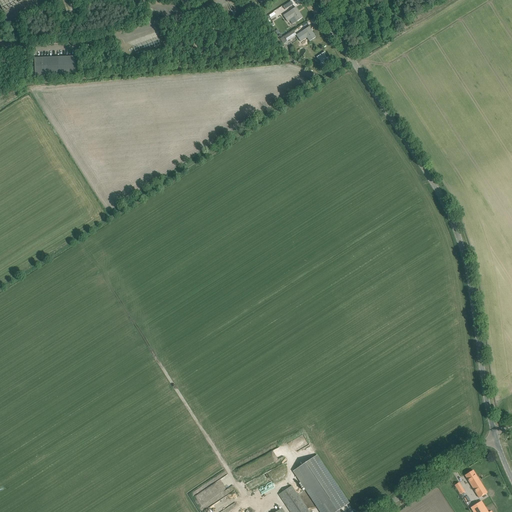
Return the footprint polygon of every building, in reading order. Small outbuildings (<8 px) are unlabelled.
[(0,0),(0,5),(3,11),(24,0),(0,0)] [(303,18),(296,7),(290,11),(284,16),(288,22),(294,18),(297,21),(303,18)] [(316,37),(309,27),(303,31),(297,35),(301,42),(307,37),(310,41),(316,37)] [(280,39),(283,44),(287,41),(296,35),(293,31),(284,37),(280,39)] [(152,43),(136,48),(137,52),(161,45),(160,40),(152,42),(152,43)] [(326,63),(331,60),(326,52),(318,57),(321,62),(324,61),(326,63)] [(34,58),(35,76),(76,74),(75,56),(34,58)] [(243,481),(287,462),(280,447),(249,461),(251,467),(244,470),(242,466),(238,469),(239,473),(240,473),(243,481)] [(294,471),(321,511),(339,511),(338,511),(348,504),(316,456),(294,471)] [(470,482),(469,482),(479,498),(487,493),(475,473),(474,474),(472,471),(466,475),(470,482)] [(459,483),(455,485),(460,494),(465,492),(459,483)] [(279,494),(290,511),(309,511),(292,486),(279,494)] [(234,491),(224,497),(227,502),(237,496),(234,491)] [(471,508),(473,511),(487,511),(481,502),(471,508)]
